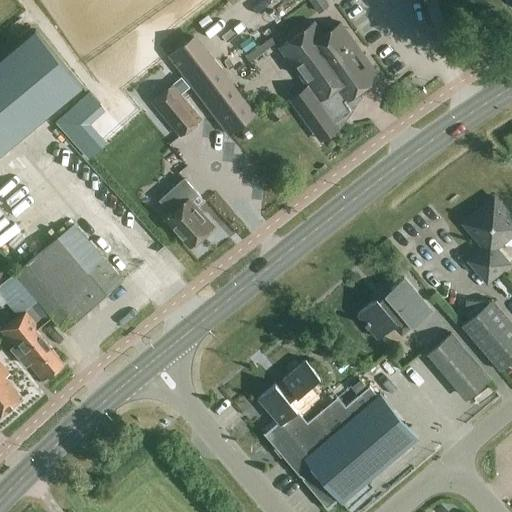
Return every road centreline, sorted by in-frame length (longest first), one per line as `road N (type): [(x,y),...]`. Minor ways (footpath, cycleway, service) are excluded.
road 1 (primary): [(152,362),(393,169),(511,87)]
road 2 (primary): [(0,501),(152,362)]
road 3 (unclassified): [(277,511),(152,362)]
